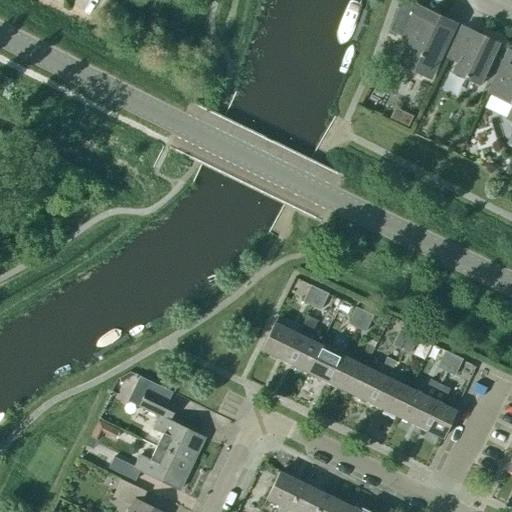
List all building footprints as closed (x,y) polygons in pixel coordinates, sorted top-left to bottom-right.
[(455,24),(429,11),(428,13),(416,7),(402,37),(413,42),(409,52),(412,53),(405,68),(426,78),(433,63),(436,64),(455,24)] [(473,34),(462,28),(448,58),(458,63),(454,73),(481,86),(500,44),(474,32),(473,34)] [(511,51),(509,50),(489,94),(511,104),(511,108),(507,119),(511,121),(511,51)] [(310,307),(318,290),(310,286),(302,303),(310,307)] [(327,294),(318,290),(310,307),(320,311),(327,294)] [(355,329),(363,312),(355,308),(347,325),(355,329)] [(372,317),(363,312),(355,329),(364,333),(372,317)] [(283,365),(297,335),(274,324),(260,353),(283,365)] [(400,350),(408,334),(400,330),(392,346),(400,350)] [(417,338),(408,334),(400,350),(409,355),(417,338)] [(283,365),(306,375),(320,346),(297,335),(283,365)] [(320,346),(306,375),(328,386),(342,356),(320,346)] [(437,368),(445,372),(452,356),(444,352),(437,368)] [(364,367),(342,356),(328,386),(351,397),(364,367)] [(452,356),(445,372),(453,376),(461,360),(452,356)] [(351,397),(373,408),(387,378),(388,378),(395,363),(386,358),(379,374),(364,367),(351,397)] [(122,389),(134,382),(128,373),(117,379),(122,389)] [(387,378),(373,408),(395,419),(409,389),(388,378),(387,378)] [(162,435),(156,447),(188,463),(194,450),(198,452),(204,439),(169,422),(177,405),(158,396),(146,391),(148,386),(137,381),(127,401),(138,406),(138,408),(158,418),(153,430),(162,435)] [(148,386),(146,391),(158,396),(162,388),(150,382),(148,386)] [(432,400),(409,389),(395,419),(418,430),(432,400)] [(455,411),(432,400),(418,430),(441,441),(455,411)] [(120,432),(98,421),(90,437),(98,441),(102,433),(116,440),(120,432)] [(188,463),(156,447),(149,460),(140,456),(134,468),(113,458),(108,469),(134,482),(139,472),(179,491),(185,478),(181,476),(188,463)] [(288,511),(302,484),(278,473),(266,500),(279,507),(276,511),(289,511),(288,511)] [(131,505),(128,511),(157,511),(138,503),(144,492),(121,480),(113,496),(131,505)] [(315,511),(324,495),(302,484),(288,511),(289,511),(290,511),(315,511)] [(343,511),(347,506),(324,495),(315,511),(343,511)]
